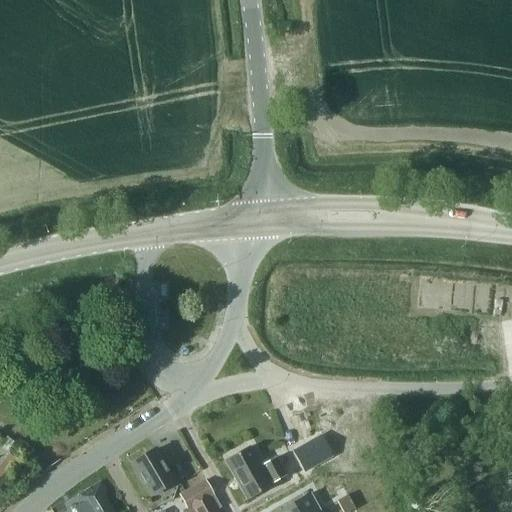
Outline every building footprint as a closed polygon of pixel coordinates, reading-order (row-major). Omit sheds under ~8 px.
[(333,458),(321,436),(292,452),(305,474),(333,458)] [(276,458),(260,467),(249,448),(225,462),(247,500),(271,486),(270,486),(286,477),(276,458)] [(155,450),(132,464),(152,496),(174,483),(155,450)] [(206,481),(179,496),(186,509),(182,511),(217,511),(221,508),(214,496),(206,481)] [(107,492),(101,482),(80,495),(84,502),(74,508),(76,511),(112,511),(103,494),(107,492)] [(319,511),(310,494),(278,511),(319,511)] [(340,508),(351,502),(347,496),(337,502),(340,508)] [(350,511),(355,509),(351,502),(340,508),(342,511),(350,511)]
